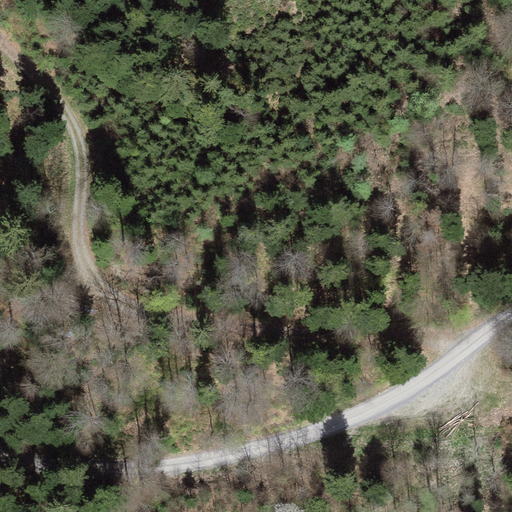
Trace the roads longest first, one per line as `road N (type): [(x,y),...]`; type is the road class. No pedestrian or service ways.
road 1 (track): [(0,44),(67,117),(80,160),(80,247),(99,284),(120,301),(178,319),(301,335),(487,340)]
road 2 (track): [(511,321),(342,417),(219,456),(136,468),(0,455)]
